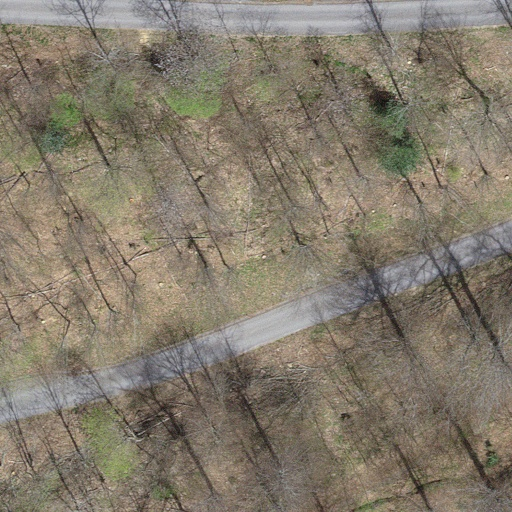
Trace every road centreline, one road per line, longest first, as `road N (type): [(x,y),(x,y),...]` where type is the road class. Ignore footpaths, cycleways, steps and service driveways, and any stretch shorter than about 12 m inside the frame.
road 1 (unclassified): [(0,406),(140,378),(511,234)]
road 2 (unclassified): [(511,8),(306,21),(0,10)]
